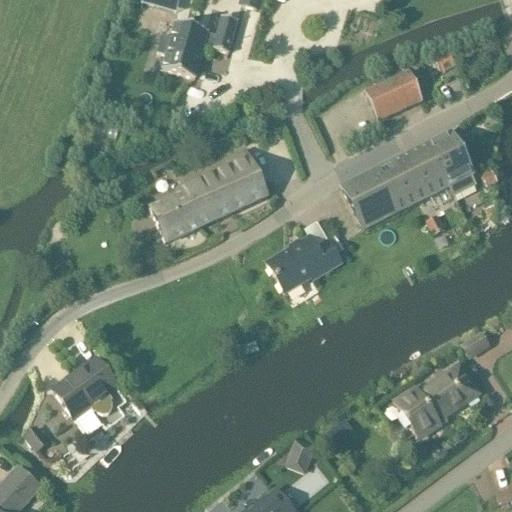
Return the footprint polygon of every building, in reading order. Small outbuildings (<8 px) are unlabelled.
[(258,14),(261,0),(239,0),(237,8),(258,14)] [(161,73),(194,82),(203,48),(212,51),(212,52),(227,56),(236,24),(221,20),(215,39),(206,36),(207,35),(174,26),(169,41),(161,39),(156,56),(165,58),(161,73)] [(377,125),(418,105),(405,77),(363,96),(377,125)] [(426,147),(448,190),(453,199),(473,188),(469,179),(470,178),(448,135),(426,147)] [(361,234),(448,190),(426,147),(339,191),(361,234)] [(163,247),(265,200),(244,154),(178,185),(182,195),(147,211),(163,247)] [(478,178),(486,191),(497,185),(489,171),(478,178)] [(431,240),(444,233),(437,219),(424,225),(431,240)] [(311,282),(339,265),(326,243),(313,251),(307,240),(264,266),(283,296),(310,280),(311,282)] [(481,337),(461,350),(467,360),(487,348),(481,337)] [(105,397),(114,390),(94,363),(51,394),(71,422),(87,410),(92,415),(94,414),(96,417),(101,418),(106,417),(109,412),(109,407),(107,404),(109,403),(105,397)] [(435,422),(475,398),(458,371),(442,381),(438,375),(402,398),(403,400),(392,406),(414,441),(438,427),(435,422)] [(324,436),(335,452),(355,438),(344,422),(327,434),(324,436)] [(34,454),(46,445),(34,431),(23,440),(34,454)] [(289,453),(286,462),(307,471),(315,452),(303,447),(297,445),(293,444),(290,451),(289,453)] [(17,470),(0,488),(0,511),(10,511),(18,504),(23,508),(39,490),(17,470)] [(287,511),(273,493),(249,511),(287,511)]
